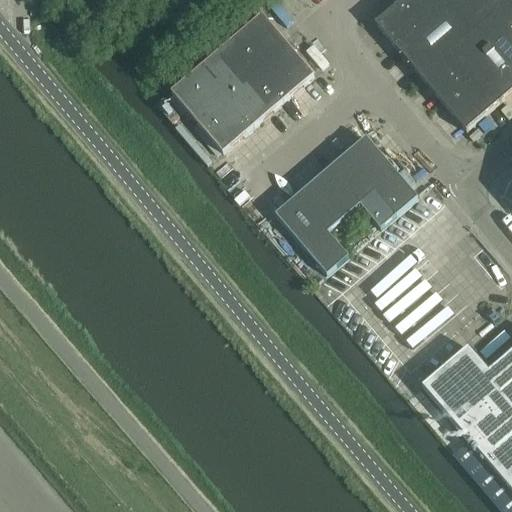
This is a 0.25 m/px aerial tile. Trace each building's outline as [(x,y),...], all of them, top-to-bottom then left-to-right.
[(102,0),(69,0),(91,25),(109,8),(102,0)] [(129,0),(111,0),(121,10),(131,2),(129,0)] [(423,0),(407,0),(397,8),(420,36),(440,19),(423,0)] [(457,0),(423,0),(440,19),(460,2),(457,0)] [(497,0),(457,0),(460,2),(482,29),(490,23),(506,10),(497,0)] [(511,0),(497,0),(506,10),(511,5),(511,3),(511,0)] [(420,36),(399,53),(421,80),(456,51),(482,29),(460,2),(440,19),(420,36)] [(506,10),(490,23),(511,49),(511,5),(506,10)] [(397,8),(376,26),(399,53),(420,36),(397,8)] [(264,16),(233,43),(285,104),(315,78),(264,16)] [(482,29),(456,51),(478,78),(501,105),(511,95),(511,49),(490,23),(482,29)] [(233,43),(203,68),(254,129),(285,104),(233,43)] [(456,51),(421,80),(444,107),(478,78),(456,51)] [(189,80),(172,94),(224,155),(254,129),(203,68),(189,80)] [(478,78),(444,107),(466,134),(501,105),(478,78)] [(367,139),(346,157),(377,194),(376,194),(397,219),(419,200),(367,139)] [(346,157),(329,171),(361,209),(380,233),(397,219),(376,194),(377,194),(346,157)] [(329,171),(313,185),(345,222),(361,209),(329,171)] [(313,185),(297,198),(329,236),(345,222),(313,185)] [(297,198),(275,216),(327,278),(348,260),(328,237),(329,236),(297,198)] [(468,351),(422,391),(511,497),(511,354),(488,375),(468,351)]
